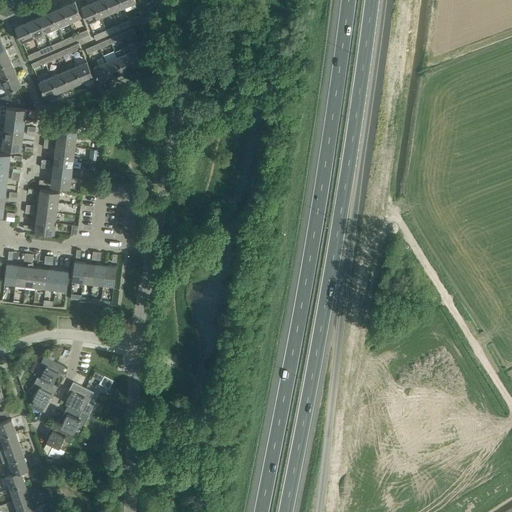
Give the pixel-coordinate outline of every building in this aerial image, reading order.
[(107,0),(96,0),(94,1),(100,16),(112,11),(107,0)] [(121,0),(107,0),(112,11),(124,6),(121,0)] [(75,1),(63,6),(69,21),(81,16),(75,1)] [(100,16),(94,1),(82,7),(88,21),(100,16)] [(63,6),(51,11),(58,26),(69,21),(63,6)] [(51,11),(39,16),(46,31),(58,26),(51,11)] [(142,14),(130,19),(132,24),(144,19),(142,14)] [(39,16),(28,21),(34,36),(46,31),(39,16)] [(130,19),(118,24),(120,29),(132,24),(130,19)] [(34,36),(28,21),(16,26),(22,41),(34,36)] [(118,24),(106,29),(108,34),(120,29),(118,24)] [(133,27),(121,32),(123,37),(135,31),(133,27)] [(87,29),(75,34),(77,39),(89,34),(87,29)] [(108,34),(106,29),(94,34),(96,39),(108,34)] [(121,32),(109,37),(111,42),(123,37),(121,32)] [(75,34),(63,39),(65,44),(77,39),(75,34)] [(109,37),(97,43),(99,47),(111,42),(109,37)] [(63,39),(52,45),(54,49),(65,44),(63,39)] [(79,43),(67,48),(69,53),(81,47),(79,43)] [(99,47),(97,43),(86,48),(87,52),(99,47)] [(52,45),(40,50),(42,54),(54,49),(52,45)] [(141,46),(129,51),(136,66),(148,61),(141,46)] [(67,48),(55,53),(57,58),(69,53),(67,48)] [(0,51),(0,65),(11,61),(6,49),(0,51)] [(42,54),(40,50),(28,55),(30,60),(42,54)] [(129,51),(117,57),(124,71),(136,66),(129,51)] [(55,53),(43,58),(45,63),(57,58),(55,53)] [(99,65),(94,67),(96,72),(100,82),(112,76),(106,62),(105,62),(103,56),(96,59),(99,65)] [(117,57),(106,62),(112,76),(124,71),(117,57)] [(45,63),(43,58),(31,63),(33,68),(45,63)] [(0,65),(0,76),(1,79),(16,73),(11,61),(0,65)] [(87,61),(75,66),(81,81),(93,76),(87,61)] [(75,66),(63,71),(69,86),(81,81),(75,66)] [(63,71),(51,76),(57,91),(69,86),(63,71)] [(16,73),(1,79),(6,91),(21,84),(16,73)] [(57,91),(51,76),(39,82),(46,96),(57,91)] [(1,106),(0,115),(0,116),(5,117),(25,119),(26,109),(7,106),(1,106)] [(5,117),(4,127),(24,129),(25,119),(5,117)] [(58,123),(57,134),(77,136),(78,126),(58,123)] [(4,127),(3,137),(23,139),(24,129),(4,127)] [(57,134),(56,144),(75,146),(77,136),(57,134)] [(23,139),(3,137),(2,148),(21,150),(23,139)] [(56,144),(54,154),(74,157),(75,146),(56,144)] [(0,152),(0,163),(9,164),(11,154),(0,152)] [(54,154),(53,164),(73,167),(74,157),(54,154)] [(0,163),(0,173),(8,174),(9,164),(0,163)] [(53,164),(52,175),(71,177),(73,167),(53,164)] [(0,183),(7,185),(8,174),(0,173),(0,183)] [(71,177),(52,175),(50,185),(70,188),(71,177)] [(40,189),(39,199),(58,202),(60,191),(40,189)] [(39,199),(37,210),(57,212),(58,202),(39,199)] [(37,210),(36,220),(56,222),(57,212),(37,210)] [(56,222),(36,220),(35,230),(54,233),(56,222)] [(72,280),(83,281),(85,262),(75,260),(72,280)] [(5,282),(15,283),(17,264),(7,262),(5,282)] [(83,281),(93,282),(96,263),(85,262),(83,281)] [(93,282),(103,284),(106,264),(96,263),(93,282)] [(15,283),(25,285),(28,265),(17,264),(15,283)] [(106,264),(103,284),(114,285),(116,265),(106,264)] [(25,285),(35,286),(38,266),(28,265),(25,285)] [(35,286),(46,287),(48,267),(38,266),(35,286)] [(46,287),(56,288),(58,269),(48,267),(46,287)] [(58,269),(56,288),(66,290),(69,270),(58,269)] [(45,369),(40,377),(53,383),(59,372),(61,373),(65,365),(45,355),(39,366),(45,369)] [(93,376),(101,380),(104,375),(95,370),(93,376)] [(34,399),(32,404),(43,410),(45,404),(46,405),(46,404),(52,392),(54,393),(58,386),(53,383),(40,377),(38,376),(32,387),(37,390),(33,398),(34,399)] [(66,402),(69,404),(89,413),(93,405),(88,402),(94,391),(73,381),(69,389),(72,390),(66,402)] [(67,412),(62,424),(74,430),(78,422),(84,425),(89,413),(69,404),(65,411),(67,412)] [(0,417),(10,414),(9,409),(8,409),(7,405),(0,407),(0,417)] [(0,422),(0,432),(1,436),(16,431),(12,418),(0,422)] [(52,429),(46,441),(53,444),(48,454),(61,460),(65,450),(59,447),(64,439),(69,441),(74,430),(62,424),(54,420),(50,428),(52,429)] [(1,436),(5,448),(20,443),(16,431),(1,436)] [(9,460),(24,455),(20,443),(5,448),(0,449),(0,453),(3,463),(9,460)] [(21,471),(29,468),(24,455),(9,460),(12,468),(5,471),(6,476),(21,471)] [(6,476),(11,488),(25,483),(21,471),(6,476)] [(11,488),(15,500),(29,495),(25,483),(11,488)] [(15,500),(18,511),(19,511),(34,507),(29,495),(15,500)]
